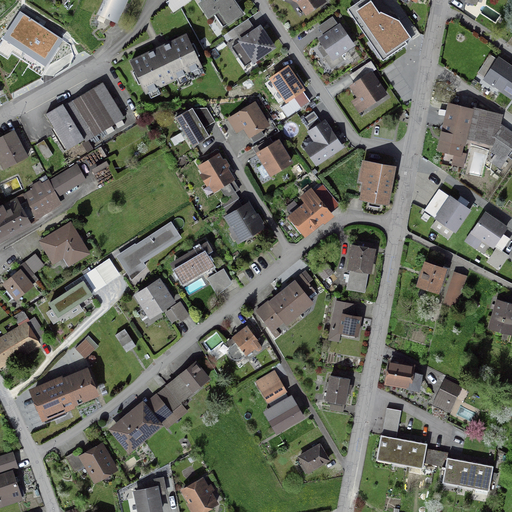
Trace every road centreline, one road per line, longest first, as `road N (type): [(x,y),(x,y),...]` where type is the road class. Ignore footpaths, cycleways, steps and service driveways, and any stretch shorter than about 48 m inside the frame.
road 1 (residential): [(33,453),(114,402),(337,221),(400,224)]
road 2 (residential): [(400,224),(345,511)]
road 3 (residential): [(410,155),(353,137),(257,0)]
road 4 (residential): [(438,0),(410,155)]
